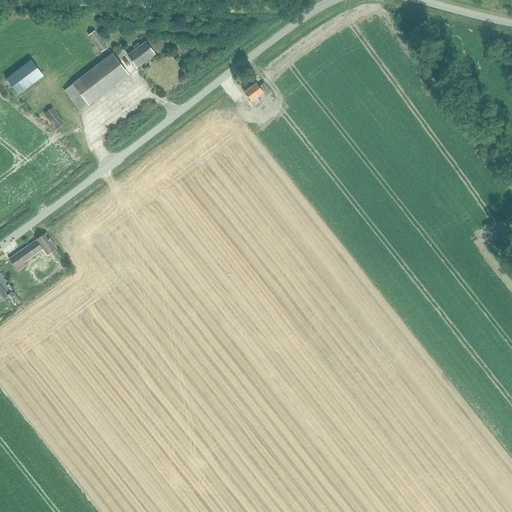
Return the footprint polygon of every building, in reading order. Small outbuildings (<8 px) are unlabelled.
[(96,32),(89,37),(100,51),(107,46),(96,32)] [(134,49),(127,55),(137,68),(154,55),(144,42),(139,45),(137,43),(132,47),(134,49)] [(80,110),(127,75),(111,54),(64,89),(80,110)] [(18,94),(43,75),(32,59),(7,78),(18,94)] [(148,88),(141,73),(128,80),(136,94),(148,88)] [(258,86),(256,83),(244,92),(255,108),(262,103),(258,99),(264,95),(266,97),(271,94),(263,83),(258,86)] [(53,107),(45,113),(56,129),(64,123),(53,107)] [(56,247),(46,234),(9,259),(17,271),(26,265),(24,262),(42,249),(46,254),(56,247)]
